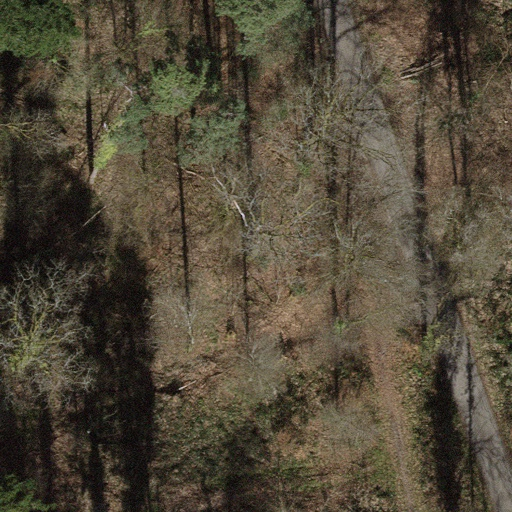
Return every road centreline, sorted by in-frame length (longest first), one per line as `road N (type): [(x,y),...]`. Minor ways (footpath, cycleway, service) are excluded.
road 1 (residential): [(506,511),(475,445),(330,0)]
road 2 (track): [(412,511),(372,274),(398,207)]
